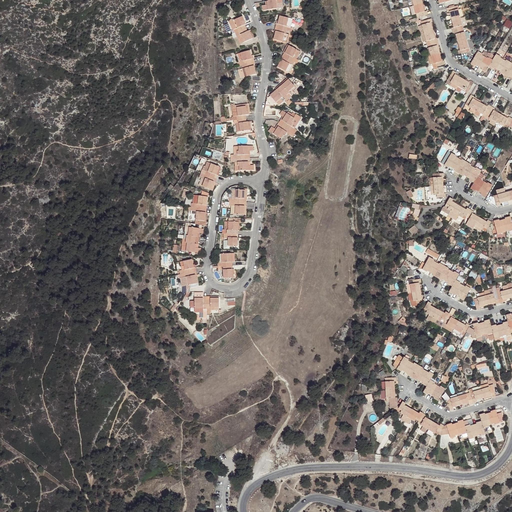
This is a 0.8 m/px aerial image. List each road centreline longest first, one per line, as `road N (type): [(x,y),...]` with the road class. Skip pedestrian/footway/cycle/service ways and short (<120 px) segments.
road 1 (residential): [(243,511),(251,489),(288,471),(474,476),(495,467),(511,442)]
road 2 (track): [(90,511),(92,474),(130,392),(164,399),(185,420),(203,423),(268,396),(279,377)]
road 3 (residential): [(262,180),(226,183),(214,201),(207,275),(228,289),(250,272)]
road 4 (residential): [(244,0),(263,44),(262,180)]
road 5 (residential): [(511,98),(452,63),(431,0)]
road 6 (residential): [(511,401),(444,413),(409,393),(399,377)]
